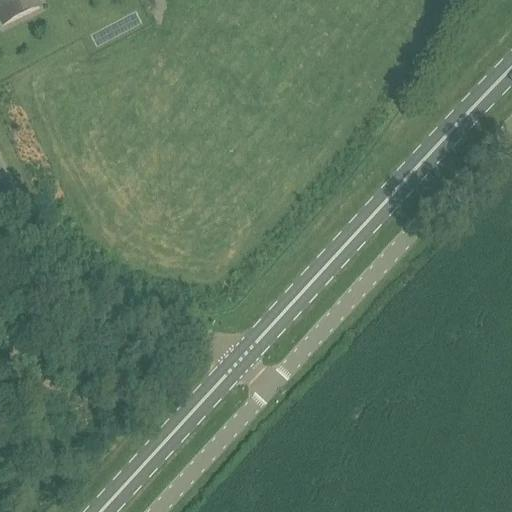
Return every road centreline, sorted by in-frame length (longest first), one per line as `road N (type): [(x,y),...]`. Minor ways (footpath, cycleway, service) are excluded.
road 1 (secondary): [(238,365),(511,72)]
road 2 (unclassified): [(270,390),(511,132)]
road 3 (unclassified): [(238,365),(196,337),(75,300),(47,274),(0,171)]
road 4 (secondary): [(99,511),(238,365)]
road 5 (unclassified): [(161,511),(270,390)]
